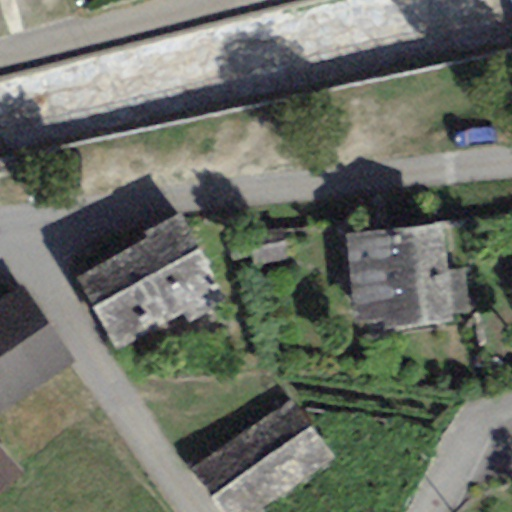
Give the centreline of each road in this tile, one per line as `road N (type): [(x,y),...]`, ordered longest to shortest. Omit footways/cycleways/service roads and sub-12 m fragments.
road 1 (residential): [(5,225),(511,160)]
road 2 (residential): [(5,225),(193,511)]
road 3 (residential): [(0,59),(240,0)]
